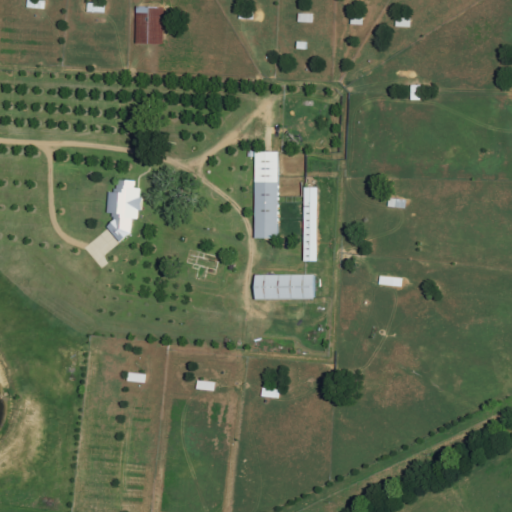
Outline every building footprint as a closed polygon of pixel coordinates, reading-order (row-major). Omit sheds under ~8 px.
[(165,8),(138,8),(137,45),(164,45),(165,8)] [(279,152),(256,152),(257,240),(280,240),(279,152)] [(132,240),(133,220),(140,220),(142,183),(119,181),(118,193),(110,193),(108,216),(113,216),(111,238),(132,240)] [(318,263),(320,188),(306,188),(304,263),(318,263)] [(316,276),(256,277),(256,302),(316,301),(316,276)] [(147,385),(148,376),(130,373),(129,382),(147,385)] [(281,390),(263,390),(263,399),(281,399),(281,390)]
